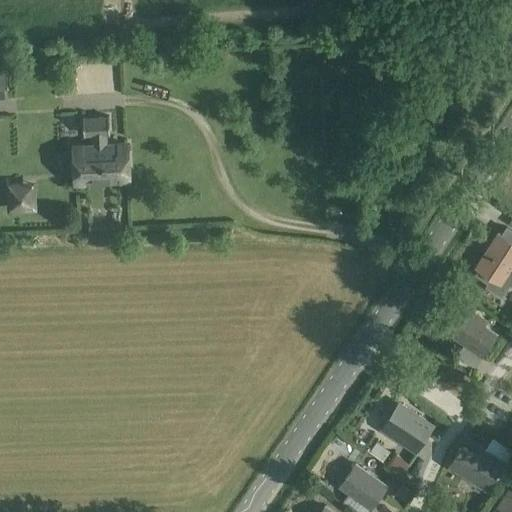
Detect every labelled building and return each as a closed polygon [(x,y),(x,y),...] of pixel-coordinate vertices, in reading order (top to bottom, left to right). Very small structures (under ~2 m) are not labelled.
[(93,147),(74,148),(76,184),(129,181),(127,145),(107,146),(106,135),(110,135),(109,118),(83,119),(84,136),(93,136),(93,147)] [(66,121),(10,123),(11,165),(67,164),(66,121)] [(6,212),(36,211),(35,181),(5,183),(6,212)] [(497,235),(475,269),(479,271),(476,276),(488,284),(486,287),(500,297),(508,285),(510,286),(511,282),(511,233),(506,229),(500,237),(497,235)] [(464,306),(453,323),(447,331),(462,341),(465,343),(472,348),(471,350),(480,356),(495,334),(481,324),(483,320),(464,306)] [(428,357),(420,368),(456,392),(464,381),(428,357)] [(432,426),(399,404),(382,429),(416,451),(432,426)] [(502,463),(482,450),(479,448),(474,456),(462,449),(450,467),(485,490),(502,463)] [(397,454),(389,466),(401,474),(409,462),(397,454)] [(356,465),(341,487),(349,492),(348,494),(370,509),(371,507),(386,486),(370,475),(361,469),(356,465)] [(411,491),(402,484),(395,494),(405,500),(411,491)] [(511,511),(511,493),(508,491),(502,501),(508,505),(505,511),(507,511),(511,511)]
